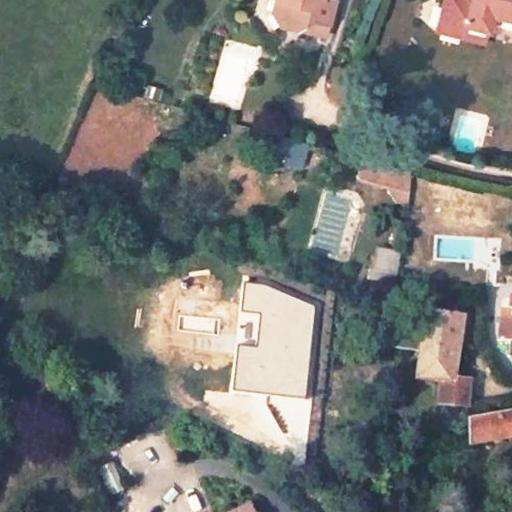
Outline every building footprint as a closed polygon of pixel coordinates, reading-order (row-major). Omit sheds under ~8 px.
[(272,0),(271,7),(281,25),(289,27),(305,19),(324,23),(330,1),(323,0),(272,0)] [(511,0),(448,0),(442,30),(481,37),(482,30),(502,35),(505,27),(511,28),(511,0)] [(358,176),(387,183),(397,201),(410,203),(414,169),(363,156),(358,176)] [(393,284),(396,251),(369,249),(366,281),(393,284)] [(444,309),(424,307),(422,330),(411,329),(408,351),(420,352),(417,386),(444,388),(442,414),(468,416),(472,372),(461,371),(462,356),(456,356),(461,303),(446,301),(444,309)] [(479,447),(511,446),(511,419),(476,430),(479,447)]
